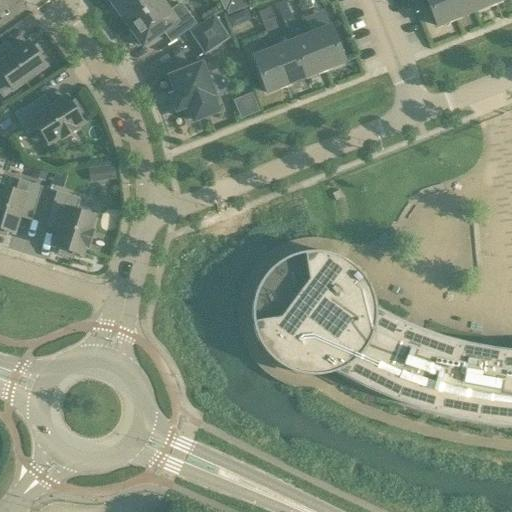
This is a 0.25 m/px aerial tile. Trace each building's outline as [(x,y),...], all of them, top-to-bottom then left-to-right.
[(113,0),(110,2),(112,5),(108,8),(116,18),(118,16),(125,25),(160,0),(159,0),(113,0)] [(169,12),(160,0),(125,25),(132,35),(129,36),(137,47),(140,44),(142,47),(163,31),(170,41),(194,24),(180,4),(169,12)] [(217,0),(224,13),(229,0),(217,0)] [(227,16),(249,7),(248,4),(241,0),(231,0),(226,13),(227,16)] [(309,0),(299,0),(298,1),(302,12),(312,8),(309,0)] [(425,0),(436,26),(456,18),(448,0),(425,0)] [(448,0),(456,18),(475,11),(470,0),(448,0)] [(470,0),(475,11),(494,3),(492,0),(470,0)] [(276,5),(281,17),(289,14),(284,2),(276,5)] [(273,20),(269,9),(257,13),(262,24),(273,20)] [(231,28),(236,26),(238,21),(235,14),(227,18),(231,28)] [(190,32),(204,54),(228,38),(213,16),(190,32)] [(329,26),(310,34),(324,70),(344,62),(329,26)] [(291,42),(305,78),(324,70),(310,34),(291,42)] [(272,49),(286,85),(305,78),(291,42),(272,49)] [(0,75),(11,90),(44,67),(40,61),(44,58),(36,46),(32,49),(28,43),(6,58),(0,49),(0,75)] [(286,85),(272,49),(252,57),(266,93),(286,85)] [(193,121),(217,111),(211,97),(213,96),(212,94),(216,93),(210,78),(206,79),(200,64),(169,77),(175,93),(170,96),(176,110),(183,108),(188,120),(192,119),(193,121)] [(254,91),(235,99),(244,119),(262,111),(254,91)] [(36,100),(14,115),(27,135),(37,128),(47,144),(60,136),(61,138),(75,130),(73,127),(81,122),(77,116),(81,114),(74,101),(69,104),(66,98),(44,112),(36,100)] [(102,182),(116,180),(114,166),(100,169),(102,182)] [(31,177),(45,182),(47,173),(34,169),(31,177)] [(65,177),(56,173),(52,186),(61,189),(65,177)] [(0,234),(4,235),(5,231),(12,233),(20,208),(33,212),(41,187),(19,180),(15,191),(0,186),(0,234)] [(336,200),(342,197),(338,190),(332,194),(336,200)] [(93,217),(75,211),(78,199),(56,192),(48,217),(61,222),(53,246),(60,249),(58,253),(72,258),(73,253),(80,255),(83,246),(86,247),(91,232),(88,231),(93,217)] [(338,257),(333,255),(326,253),(322,252),(316,252),(310,252),(303,252),(298,253),(291,256),(287,257),(282,260),(276,264),(272,267),(267,272),(264,276),(260,280),(257,287),(255,292),(253,297),(252,303),(251,308),(251,314),(251,319),(252,325),(253,332),(255,337),(258,344),(260,347),(264,352),(268,357),(273,362),(279,366),(283,368),(288,371),(293,373),(299,374),(306,375),(311,376),(318,376),(323,375),(329,374),(334,372),(350,381),(367,389),(381,395),(391,399),(401,403),(419,408),(436,413),(454,418),(462,419),(476,422),(491,424),(509,426),(511,425),(511,351),(511,352),(501,351),(487,349),(474,346),(461,344),(448,340),(432,335),(423,332),(418,330),(420,327),(410,323),(409,326),(399,322),(387,316),(374,310),(374,306),(373,301),(372,296),(371,292),(369,288),(367,284),(365,281),(362,276),(359,273),(356,270),(352,266),(349,263),(345,261),(342,259),(338,257)]
